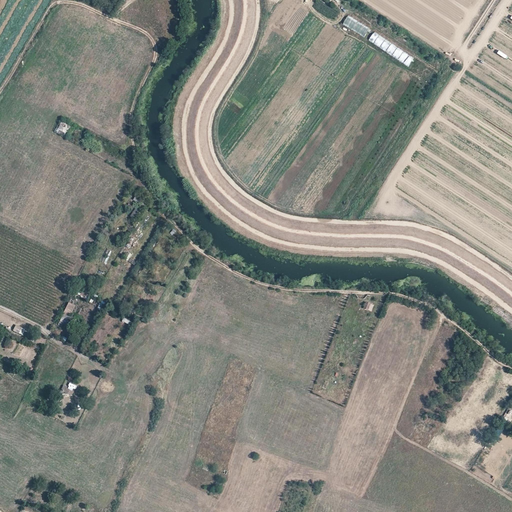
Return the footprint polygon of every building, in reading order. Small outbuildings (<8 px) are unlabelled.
[(348,15),(343,24),(364,37),(370,28),(348,15)] [(373,33),(368,42),(410,65),(415,56),(373,33)] [(57,133),(66,136),(70,125),(60,122),(57,133)] [(140,204),(142,200),(136,196),(135,196),(133,200),(139,204),(140,204)] [(131,216),(135,219),(140,211),(136,208),(131,216)] [(60,320),(70,325),(73,317),(70,316),(75,305),(69,302),(60,320)] [(15,325),(12,331),(22,336),(25,329),(15,325)] [(100,384),(108,389),(112,382),(104,378),(100,384)] [(72,397),(74,390),(63,386),(60,392),(72,397)] [(40,400),(43,394),(35,390),(32,397),(40,400)]
